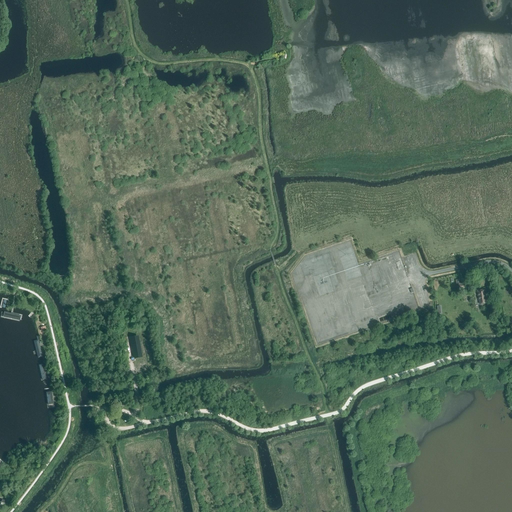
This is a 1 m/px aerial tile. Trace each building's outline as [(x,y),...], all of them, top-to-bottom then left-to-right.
[(459,283),(459,280),(456,280),(456,285),(458,284),(459,287),(457,287),(457,291),(460,291),(460,290),(467,289),(466,282),(459,283)] [(486,289),(477,291),(478,299),(479,299),(480,304),(487,303),(486,298),(487,298),(486,289)] [(22,315),(4,311),(3,317),(21,320),(22,315)] [(135,359),(142,357),(138,335),(131,337),(135,359)] [(43,365),(38,366),(42,382),(46,381),(43,365)]
